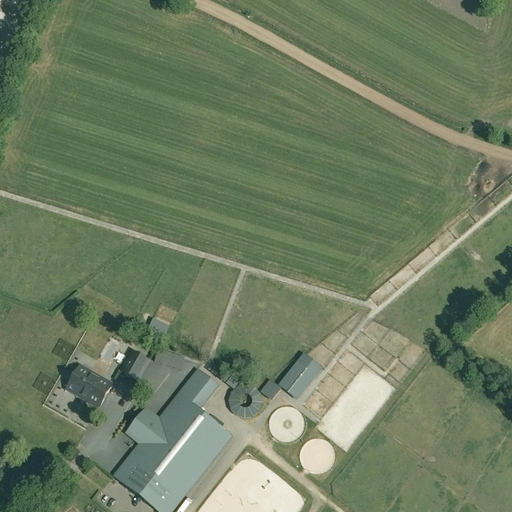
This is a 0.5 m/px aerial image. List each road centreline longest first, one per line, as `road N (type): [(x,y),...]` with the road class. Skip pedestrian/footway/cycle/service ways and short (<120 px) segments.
road 1 (track): [(511,155),(410,113),(194,0)]
road 2 (track): [(247,438),(342,511)]
